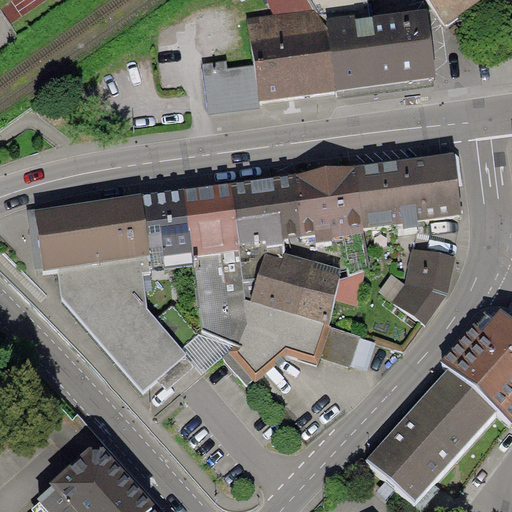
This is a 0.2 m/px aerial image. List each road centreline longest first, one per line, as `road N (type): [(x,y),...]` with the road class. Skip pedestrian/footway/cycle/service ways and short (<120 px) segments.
road 1 (tertiary): [(483,116),(93,166),(0,195)]
road 2 (residential): [(485,265),(446,333),(279,511)]
road 3 (residential): [(0,302),(190,511)]
road 4 (residential): [(483,116),(492,222),(485,265)]
